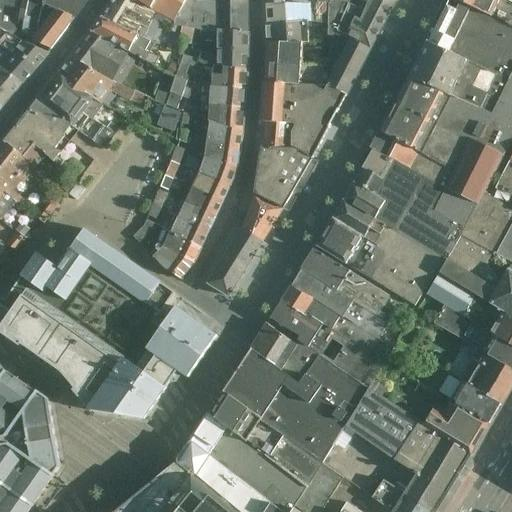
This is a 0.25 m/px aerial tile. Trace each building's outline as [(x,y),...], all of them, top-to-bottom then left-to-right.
[(0,0),(0,30),(22,40),(23,34),(29,0),(0,0)] [(29,0),(23,34),(35,37),(43,4),(44,0),(29,0)] [(44,0),(43,4),(58,11),(75,20),(89,0),(44,0)] [(140,2),(136,0),(114,0),(103,19),(151,43),(161,23),(153,22),(133,12),(140,2)] [(136,0),(140,2),(133,12),(153,22),(161,23),(165,25),(165,24),(172,26),(182,28),(202,31),(224,29),(223,1),(200,1),(199,0),(136,0)] [(249,32),(248,0),(222,0),(223,1),(224,29),(249,32)] [(364,0),(345,0),(330,1),(330,6),(330,18),(330,25),(330,36),(332,36),(333,36),(348,37),(371,50),(394,6),(364,0)] [(511,27),(454,0),(450,0),(428,44),(508,82),(511,74),(511,27)] [(511,0),(454,0),(511,27),(511,0)] [(75,20),(58,11),(43,4),(35,37),(36,38),(33,41),(52,50),(75,20)] [(330,6),(309,6),(287,6),(266,6),(267,25),(309,23),(313,23),(330,25),(330,18),(330,6)] [(155,45),(151,43),(103,19),(93,33),(139,58),(144,61),(155,68),(160,59),(151,54),(155,45)] [(313,28),(313,23),(309,23),(267,25),(268,44),(299,43),(305,44),(305,43),(308,43),(309,29),(313,28)] [(182,28),(172,26),(167,51),(176,53),(182,28)] [(249,32),(224,29),(202,31),(201,41),(213,42),(213,40),(216,40),(216,39),(219,39),(218,49),(221,49),(248,51),(249,32)] [(0,30),(0,44),(11,49),(11,52),(36,69),(49,54),(24,41),(22,40),(0,30)] [(139,58),(93,33),(73,59),(111,80),(123,86),(139,58)] [(332,36),(330,59),(329,67),(333,68),(332,89),(347,97),(360,71),(371,50),(348,37),(333,36),(332,36)] [(299,43),(268,44),(267,64),(304,66),(305,44),(299,43)] [(0,44),(0,67),(24,83),(36,69),(11,52),(11,49),(0,44)] [(508,82),(428,44),(411,78),(491,117),(508,82)] [(221,49),(218,49),(218,58),(201,53),(199,61),(214,66),(214,65),(248,70),(248,51),(221,49)] [(184,56),(177,77),(186,79),(190,66),(193,67),(197,64),(198,61),(184,56)] [(330,59),(315,58),(315,66),(329,67),(330,59)] [(111,80),(73,59),(59,76),(103,106),(112,94),(111,93),(112,91),(130,100),(135,92),(123,86),(111,80)] [(304,66),(267,64),(266,83),(293,85),(303,86),(304,66)] [(214,66),(213,84),(212,87),(246,91),(248,70),(214,65),(214,66)] [(0,111),(24,83),(0,67),(0,111)] [(511,74),(508,82),(491,117),(411,78),(385,129),(386,130),(386,129),(393,133),(391,138),(420,154),(454,172),(445,189),(435,211),(467,228),(484,195),(511,138),(511,74)] [(103,106),(59,76),(49,88),(89,119),(93,121),(104,107),(103,106)] [(186,79),(177,77),(173,88),(171,94),(182,98),(189,100),(192,91),(186,89),(188,82),(185,81),(186,79)] [(206,98),(206,102),(206,105),(245,109),(246,91),(212,87),(213,84),(202,83),(201,88),(212,89),(211,98),(206,98)] [(293,85),(266,83),(263,123),(288,127),(293,85)] [(162,84),(155,102),(165,106),(166,106),(171,94),(173,88),(162,84)] [(303,86),(293,85),(288,127),(297,127),(295,154),(300,154),(313,160),(347,97),(332,89),(329,87),(326,92),(322,90),(303,86)] [(89,119),(49,88),(39,101),(79,132),(89,119)] [(171,94),(166,106),(177,110),(182,98),(171,94)] [(54,163),(61,168),(65,163),(59,157),(76,136),(79,132),(39,101),(36,106),(32,111),(4,146),(17,156),(22,151),(28,156),(34,148),(47,157),(54,163)] [(206,102),(202,102),(201,111),(211,112),(210,121),(223,126),(243,133),(245,109),(206,105),(206,102)] [(165,106),(157,126),(174,133),(183,112),(177,110),(166,106),(165,106)] [(190,127),(193,116),(183,114),(180,124),(190,127)] [(223,126),(210,121),(210,122),(211,123),(208,140),(240,150),(243,133),(223,126)] [(288,127),(263,123),(261,148),(254,194),(285,209),(313,160),(300,154),(295,154),(287,154),(288,127)] [(113,124),(109,129),(116,135),(120,131),(113,124)] [(106,126),(94,143),(105,150),(116,135),(109,129),(106,126)] [(181,130),(179,142),(187,145),(189,133),(181,130)] [(383,133),(373,151),(445,189),(454,172),(420,154),(391,138),(384,134),(384,133),(383,133)] [(240,150),(208,140),(205,157),(205,158),(238,168),(240,150)] [(17,156),(4,146),(0,150),(0,164),(22,183),(23,183),(24,181),(26,184),(29,180),(47,157),(34,148),(28,156),(22,151),(17,156)] [(186,152),(177,148),(174,157),(182,161),(186,152)] [(445,189),(373,151),(364,168),(407,193),(406,194),(411,196),(410,198),(420,203),(435,211),(445,189)] [(238,168),(205,158),(205,159),(199,174),(231,187),(238,168)] [(511,161),(510,160),(496,188),(511,197),(511,161)] [(180,165),(172,162),(167,172),(176,176),(180,165)] [(22,183),(0,164),(0,189),(13,200),(13,199),(17,202),(21,205),(25,201),(15,192),(22,183)] [(407,193),(364,168),(355,183),(457,247),(463,236),(467,228),(435,211),(420,203),(410,198),(411,196),(406,194),(407,193)] [(231,187),(199,174),(195,183),(187,180),(185,184),(185,185),(223,202),(231,187)] [(173,180),(166,176),(161,188),(168,191),(173,180)] [(189,199),(188,203),(217,217),(223,202),(185,185),(185,184),(182,183),(178,193),(189,199)] [(457,247),(355,183),(345,200),(387,226),(395,231),(443,261),(446,264),(457,247)] [(77,201),(86,190),(78,185),(70,196),(77,201)] [(13,200),(0,189),(0,220),(1,221),(17,202),(13,199),(13,200)] [(168,195),(159,191),(154,205),(163,209),(168,195)] [(285,209),(254,194),(249,214),(242,230),(263,243),(285,209)] [(511,210),(484,195),(467,228),(463,236),(494,253),(511,263),(511,210)] [(54,197),(49,204),(56,210),(62,203),(54,197)] [(387,226),(345,200),(334,219),(377,245),(385,230),(393,235),(395,231),(387,226)] [(186,203),(179,217),(210,232),(217,217),(188,203),(187,203),(186,203)] [(56,210),(49,204),(37,219),(45,224),(56,210)] [(162,209),(153,205),(149,216),(157,220),(162,209)] [(179,217),(172,233),(172,234),(202,249),(210,232),(179,217)] [(377,245),(334,219),(317,247),(414,308),(443,261),(395,231),(393,235),(385,230),(377,245)] [(144,227),(142,229),(141,230),(149,235),(158,226),(147,221),(144,227)] [(91,412),(145,420),(179,372),(189,378),(218,337),(169,303),(175,294),(85,230),(58,269),(38,255),(6,301),(0,297),(0,333),(59,375),(89,411),(91,412)] [(149,235),(141,230),(133,237),(140,244),(149,235)] [(263,243),(242,230),(209,285),(229,297),(263,243)] [(168,231),(161,243),(194,264),(202,249),(172,234),(172,233),(168,231)] [(3,242),(10,248),(15,252),(25,240),(17,233),(12,238),(9,236),(3,242)] [(494,253),(463,236),(457,247),(446,264),(440,273),(474,294),(511,316),(511,265),(503,281),(488,264),(494,253)] [(194,264),(161,243),(152,255),(164,269),(181,280),(194,264)] [(315,251),(314,253),(302,271),(378,318),(389,300),(353,277),(354,276),(332,262),(315,251)] [(378,318),(302,271),(292,287),(383,345),(394,351),(399,343),(404,334),(396,329),(378,318)] [(511,316),(474,294),(440,273),(428,294),(446,305),(495,336),(511,346),(511,316)] [(383,345),(292,287),(283,302),(310,319),(311,317),(327,327),(375,358),(383,345)] [(310,319),(283,302),(271,320),(302,340),(300,343),(319,356),(364,386),(366,382),(363,380),(376,359),(375,358),(327,327),(311,317),(310,319)] [(511,346),(495,336),(446,305),(434,324),(478,351),(511,372),(511,346)] [(402,319),(396,329),(404,334),(409,325),(410,324),(402,319)] [(299,344),(268,325),(251,351),(299,385),(319,356),(300,343),(299,344)] [(421,332),(409,325),(404,334),(399,343),(410,350),(421,332)] [(410,350),(399,343),(394,351),(387,361),(399,368),(410,350)] [(299,385),(251,351),(224,393),(282,435),(323,465),(335,446),(346,427),(370,390),(364,386),(319,356),(299,385)] [(511,386),(511,372),(478,351),(460,381),(463,383),(500,406),(511,386)] [(0,511),(29,511),(61,467),(49,400),(38,392),(36,393),(0,367),(0,511)] [(500,406),(463,383),(449,405),(450,405),(455,408),(456,406),(489,426),(500,406)] [(424,425),(370,390),(346,427),(417,476),(405,494),(431,511),(436,511),(447,495),(448,493),(447,493),(469,457),(470,457),(471,457),(430,430),(426,428),(424,426),(424,425)] [(282,435),(224,393),(210,414),(308,489),(323,465),(282,435)] [(455,408),(450,405),(442,418),(433,412),(424,425),(424,426),(426,428),(430,430),(471,457),(489,426),(456,406),(455,408)] [(177,465),(235,511),(293,511),(295,510),(308,489),(210,414),(192,443),(177,465)] [(361,511),(348,503),(341,511),(298,511),(295,510),(293,511),(235,511),(177,465),(176,465),(158,479),(159,481),(120,511),(361,511)] [(322,511),(344,479),(323,465),(308,489),(295,510),(298,511),(322,511)] [(431,511),(405,494),(381,477),(368,495),(376,500),(375,501),(391,511),(431,511)]
